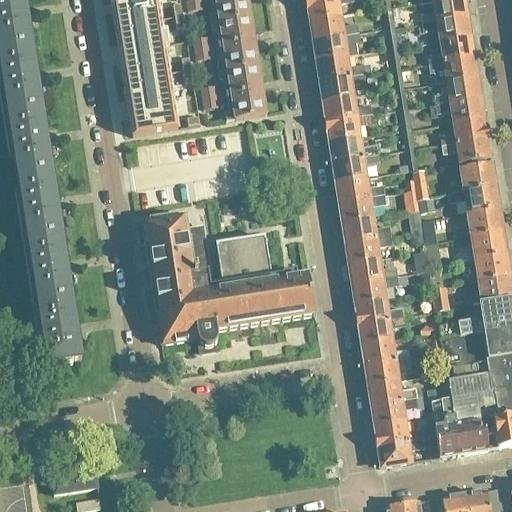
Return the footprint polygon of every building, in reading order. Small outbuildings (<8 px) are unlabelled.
[(25,6),(24,0),(0,0),(0,48),(31,44),(27,15),(25,6)] [(107,0),(108,0),(110,0),(132,139),(177,132),(155,0),(107,0)] [(250,18),(246,0),(206,0),(207,8),(216,7),(219,23),(250,18)] [(339,18),(337,6),(352,4),(351,0),(319,0),(304,3),(307,23),(339,18)] [(467,20),(465,10),(467,8),(466,0),(459,0),(434,4),(435,15),(421,17),(422,27),(467,20)] [(204,11),(202,1),(186,3),(187,14),(204,11)] [(391,11),(389,1),(381,2),(382,12),(391,11)] [(180,6),(172,7),(174,19),(182,18),(180,6)] [(392,21),(391,11),(382,12),(384,22),(392,21)] [(182,18),(174,19),(176,31),(184,30),(182,18)] [(254,43),(250,18),(219,23),(210,25),(211,33),(220,32),(223,48),(254,43)] [(357,36),(355,27),(341,29),(339,18),(307,23),(309,32),(311,33),(313,43),(357,36)] [(472,40),(471,28),(468,27),(467,20),(422,27),(423,35),(438,33),(440,45),(472,40)] [(394,31),(392,21),(384,22),(386,32),(394,31)] [(395,41),(394,31),(386,32),(387,42),(395,41)] [(356,57),(355,45),(358,45),(357,36),(313,43),(314,52),(312,54),(314,64),(346,58),(356,57)] [(192,42),(193,53),(210,50),(208,40),(192,42)] [(473,60),(471,50),(474,48),(472,40),(440,45),(442,56),(427,58),(429,67),(473,60)] [(397,51),(395,41),(387,42),(389,52),(397,51)] [(258,68),(254,43),(223,48),(225,64),(216,66),(218,74),(258,68)] [(35,71),(31,44),(0,48),(0,72),(6,113),(41,107),(37,79),(35,71)] [(211,61),(210,50),(193,53),(195,63),(211,61)] [(389,52),(390,62),(399,61),(397,51),(389,52)] [(363,76),(362,68),(349,70),(348,60),(346,60),(346,58),(314,64),(315,73),(318,74),(319,83),(363,76)] [(189,60),(181,61),(183,73),(191,72),(189,60)] [(479,80),(477,69),(474,68),(473,60),(429,67),(430,76),(445,73),(446,85),(479,80)] [(400,71),(399,61),(390,62),(392,72),(400,71)] [(262,92),(258,68),(218,74),(219,82),(228,81),(230,97),(262,92)] [(392,72),(394,83),(402,81),(400,71),(392,72)] [(191,72),(183,73),(185,85),(193,84),(191,72)] [(352,99),(350,87),(365,85),(363,76),(319,83),(321,93),(318,94),(320,104),(352,99)] [(480,101),(478,91),(480,89),(479,80),(446,85),(436,87),(437,98),(433,99),(435,108),(480,101)] [(403,91),(402,81),(394,83),(395,93),(403,91)] [(199,91),(201,101),(218,99),(216,88),(199,91)] [(405,101),(403,91),(395,93),(397,103),(405,101)] [(266,118),(262,92),(230,97),(233,114),(224,116),(226,124),(266,118)] [(219,109),(218,99),(201,101),(203,112),(219,109)] [(370,117),(368,108),(354,110),(352,99),(320,104),(322,114),(324,115),(326,123),(323,123),(323,125),(370,117)] [(407,111),(405,101),(397,103),(399,113),(407,111)] [(485,121),(483,110),(481,109),(480,101),(435,108),(436,117),(451,114),(453,126),(485,121)] [(45,133),(41,107),(6,113),(16,176),(51,171),(47,142),(45,133)] [(408,122),(407,111),(399,113),(400,123),(408,122)] [(359,140),(357,128),(371,126),(370,117),(323,125),(326,145),(359,140)] [(198,118),(186,120),(187,128),(199,126),(198,118)] [(488,141),(485,121),(453,126),(455,138),(440,140),(441,148),(488,141)] [(410,132),(408,122),(400,123),(402,133),(410,132)] [(403,143),(412,142),(410,132),(402,133),(403,143)] [(376,158),(375,149),(361,151),(359,140),(326,145),(328,155),(331,156),(332,165),(376,158)] [(492,162),(490,152),(488,151),(487,143),(488,143),(488,141),(441,148),(443,158),(457,155),(459,167),(492,162)] [(413,152),(412,142),(403,143),(405,153),(413,152)] [(415,162),(413,152),(405,153),(407,163),(415,162)] [(365,180),(363,168),(378,166),(376,158),(332,165),(334,174),(331,176),(333,186),(365,180)] [(416,172),(415,162),(407,163),(408,173),(416,172)] [(496,189),(492,166),(459,171),(463,195),(496,189)] [(55,197),(51,171),(16,176),(26,240),(61,234),(57,207),(55,197)] [(383,198),(381,189),(367,191),(365,180),(333,186),(335,196),(338,197),(339,205),(383,198)] [(405,183),(406,194),(414,193),(413,182),(405,183)] [(425,185),(414,187),(416,202),(428,200),(425,185)] [(448,197),(449,206),(464,204),(466,217),(500,212),(496,189),(463,195),(448,197)] [(416,202),(414,193),(406,194),(408,203),(416,202)] [(372,221),(370,209),(384,207),(383,198),(339,205),(340,214),(338,216),(340,226),(372,221)] [(426,203),(417,204),(419,214),(419,216),(425,215),(428,212),(426,203)] [(458,230),(460,241),(503,235),(500,212),(466,217),(468,229),(458,230)] [(408,216),(411,236),(422,234),(419,216),(419,214),(408,216)] [(216,333),(313,318),(307,278),(296,279),(295,274),(282,276),(282,278),(272,280),(266,243),(217,250),(223,287),(209,290),(207,276),(208,276),(202,235),(187,238),(184,218),(181,218),(144,224),(142,225),(161,347),(197,341),(198,345),(199,348),(203,350),(208,350),(209,350),(213,348),(216,345),(217,341),(216,333)] [(389,239),(388,230),(374,232),(372,221),(340,226),(341,236),(344,237),(345,246),(389,239)] [(435,226),(437,241),(456,238),(454,224),(435,226)] [(65,258),(61,234),(26,240),(36,304),(71,298),(67,267),(65,258)] [(422,234),(411,236),(410,236),(411,246),(423,244),(422,234)] [(503,235),(460,241),(461,249),(471,248),(473,262),(507,257),(503,235)] [(378,262),(376,249),(391,247),(389,239),(345,246),(347,255),(345,257),(346,267),(378,262)] [(437,245),(436,246),(424,247),(428,270),(441,268),(437,245)] [(510,280),(507,257),(473,262),(477,285),(510,280)] [(396,280),(394,270),(380,273),(378,262),(346,267),(348,276),(350,277),(352,287),(396,280)] [(430,283),(429,274),(419,276),(421,285),(430,283)] [(385,302),(383,290),(397,288),(396,280),(352,287),(353,295),(351,297),(353,307),(385,302)] [(511,303),(511,291),(510,280),(477,285),(480,305),(480,308),(511,303)] [(446,290),(441,291),(432,292),(432,293),(431,293),(435,315),(450,312),(446,290)] [(75,323),(71,298),(36,304),(46,367),(81,362),(77,333),(75,323)] [(402,320),(401,311),(387,314),(385,302),(353,307),(356,328),(402,320)] [(449,343),(511,332),(511,303),(480,308),(478,308),(482,331),(475,332),(474,325),(472,323),(436,329),(437,334),(438,336),(439,343),(448,342),(449,343)] [(392,343),(390,331),(404,329),(402,320),(356,328),(356,329),(359,329),(360,337),(358,339),(359,348),(392,343)] [(437,334),(436,329),(435,326),(425,328),(420,335),(421,339),(429,337),(438,336),(437,334)] [(511,360),(511,332),(449,343),(448,342),(439,343),(441,356),(443,371),(451,370),(486,364),(486,365),(511,360)] [(441,356),(439,343),(438,336),(429,337),(430,346),(432,357),(441,356)] [(409,361),(407,351),(394,354),(392,343),(359,348),(361,358),(364,359),(365,368),(409,361)] [(443,371),(441,356),(432,357),(434,373),(438,372),(437,372),(443,371)] [(450,400),(511,389),(511,360),(486,365),(486,364),(451,370),(443,371),(437,372),(438,372),(438,377),(441,391),(434,392),(426,393),(428,405),(430,405),(449,402),(451,402),(450,400)] [(399,384),(397,371),(410,369),(409,361),(365,368),(367,377),(364,379),(366,389),(399,384)] [(441,391),(438,377),(432,378),(434,392),(441,391)] [(414,391),(400,393),(399,384),(366,389),(367,398),(370,399),(372,409),(421,401),(420,391),(414,392),(414,391)] [(511,418),(511,389),(450,400),(451,402),(449,402),(453,428),(479,423),(481,423),(480,412),(495,409),(497,421),(511,418)] [(405,424),(403,413),(417,411),(418,415),(423,414),(421,401),(372,409),(373,418),(371,420),(373,429),(405,424)] [(457,458),(453,428),(449,402),(430,405),(439,461),(457,458)] [(511,418),(497,421),(493,421),(495,433),(485,435),(488,453),(498,451),(511,449),(511,418)] [(488,453),(485,435),(481,435),(479,423),(453,428),(457,458),(488,453)] [(407,436),(405,424),(373,429),(376,450),(428,441),(426,429),(420,430),(421,434),(407,436)] [(412,465),(410,454),(424,451),(425,455),(430,455),(428,441),(376,450),(376,451),(379,451),(380,459),(378,460),(379,471),(412,465)] [(99,494),(97,482),(95,470),(52,477),(52,473),(51,473),(55,497),(98,491),(98,494),(99,494)] [(489,511),(488,506),(486,494),(464,497),(465,511),(489,511)] [(465,511),(464,497),(441,501),(441,502),(442,511),(465,511)]
